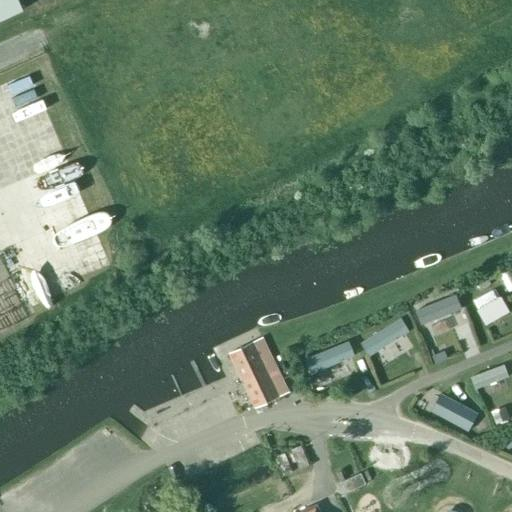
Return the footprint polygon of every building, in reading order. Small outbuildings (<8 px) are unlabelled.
[(0,0),(0,19),(22,10),(17,0),(0,0)] [(484,324),(508,313),(495,287),(472,298),(484,324)] [(419,332),(454,316),(447,301),(412,317),(419,332)] [(361,339),(370,356),(411,333),(402,317),(361,339)] [(254,408),(287,392),(261,337),(228,352),(254,408)] [(305,356),(313,375),(356,358),(348,339),(305,356)] [(476,391),(510,379),(504,363),(470,375),(476,391)] [(468,430),(478,410),(440,391),(430,410),(468,430)] [(299,445),(289,450),(298,469),(308,465),(299,445)] [(364,484),(359,473),(340,481),(345,492),(364,484)]
